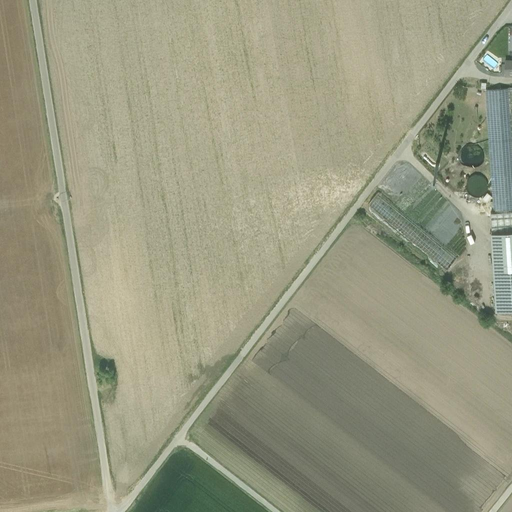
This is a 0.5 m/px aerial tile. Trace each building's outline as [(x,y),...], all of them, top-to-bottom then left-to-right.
[(511,86),(486,89),(495,212),(490,212),(492,232),(511,230),(511,86)] [(476,167),(480,164),(483,160),(484,156),(483,152),(480,148),(477,145),(472,144),(468,145),(464,147),(461,151),(460,156),(461,160),(464,164),(467,167),(472,167),(476,167)] [(483,196),(486,193),(488,189),(488,185),(487,181),(484,177),(480,175),(476,175),(472,176),(469,179),(467,183),(466,187),(468,191),(471,195),(474,197),(479,197),(483,196)] [(378,194),(369,205),(447,269),(456,258),(378,194)] [(511,230),(492,232),(495,283),(496,296),(497,310),(511,309),(511,230)] [(496,296),(495,283),(485,284),(486,297),(496,296)]
